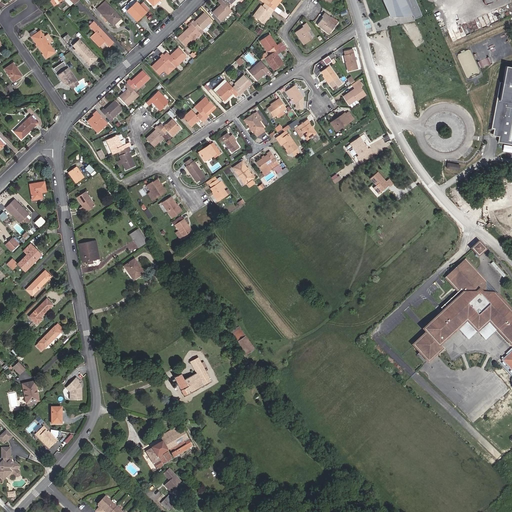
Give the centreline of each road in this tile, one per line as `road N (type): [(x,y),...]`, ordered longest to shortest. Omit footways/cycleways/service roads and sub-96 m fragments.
road 1 (residential): [(45,483),(81,440),(96,404),(56,147)]
road 2 (residential): [(392,117),(431,182),(511,265)]
road 3 (residential): [(69,118),(198,0)]
